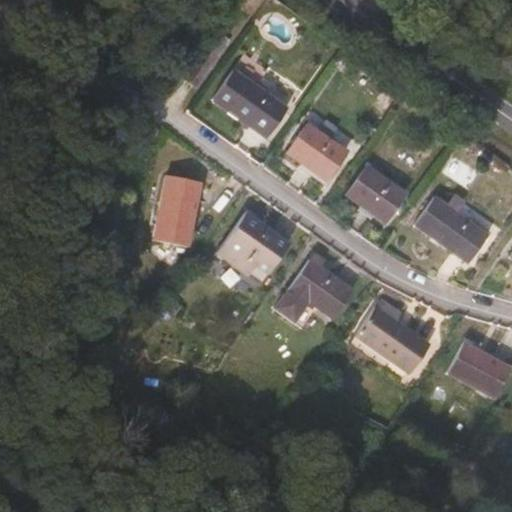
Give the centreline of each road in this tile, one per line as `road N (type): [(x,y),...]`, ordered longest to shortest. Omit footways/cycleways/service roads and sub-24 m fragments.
road 1 (residential): [(511,312),(425,287),(172,120),(0,35)]
road 2 (tertiary): [(511,116),(350,0)]
